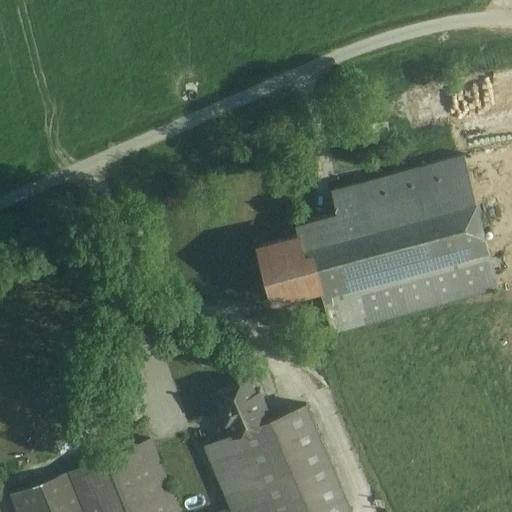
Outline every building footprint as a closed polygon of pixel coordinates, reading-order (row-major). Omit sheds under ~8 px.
[(498,281),(467,159),(344,190),(351,217),(310,228),(323,291),(335,323),(498,281)] [(310,228),(264,238),(278,300),(323,291),(310,228)] [(272,414),(253,372),(217,388),(236,430),(272,414)] [(328,511),(355,500),(310,398),(272,414),(236,430),(211,441),(238,500),(243,511),(328,511)] [(209,511),(180,511),(150,440),(10,499),(15,511),(243,511),(238,500),(209,511)]
